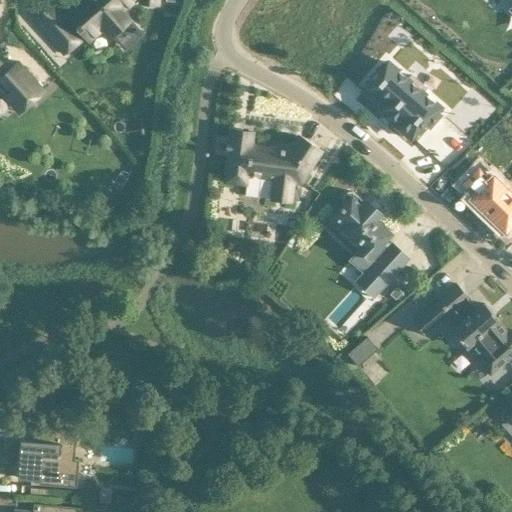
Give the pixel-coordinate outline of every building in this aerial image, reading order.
[(48,35),(64,54),(81,39),(79,37),(83,33),(90,40),(105,26),(113,34),(129,20),(122,12),(134,0),(140,0),(140,2),(157,4),(157,0),(79,0),(80,1),(66,13),(69,17),(48,35)] [(0,90),(19,112),(43,91),(18,63),(19,62),(19,61),(8,71),(0,61),(0,90)] [(388,62),(363,91),(383,107),(380,110),(395,124),(393,127),(405,137),(407,134),(410,137),(422,123),(428,128),(441,113),(437,110),(440,107),(422,92),(426,87),(411,74),(408,79),(388,62)] [(253,132),(251,131),(251,132),(233,129),(231,129),(231,130),(232,130),(230,141),(228,140),(227,142),(228,142),(227,152),(226,152),(226,153),(229,153),(225,179),(224,181),(226,181),(236,182),(235,182),(246,184),(247,182),(246,182),(247,174),(274,178),(272,197),(271,197),(270,199),(273,199),(288,201),(288,202),(290,202),(291,200),(290,200),(292,181),(301,182),(320,151),(321,152),(322,151),(298,136),(298,137),(292,146),(277,144),(276,144),(275,149),(272,148),(272,147),(271,147),(271,148),(255,146),(255,145),(254,145),(254,146),(250,145),(252,133),(253,133),(253,132)] [(462,183),(461,184),(462,185),(463,185),(473,195),(471,198),(505,231),(511,224),(511,189),(510,192),(493,175),(490,178),(479,167),(479,166),(478,167),(462,184),(462,183)] [(344,202),(345,204),(333,217),(345,228),(342,231),(360,247),(359,249),(368,258),(369,257),(374,262),(375,261),(387,248),(382,243),(391,233),(376,219),(381,213),(368,201),(366,203),(355,193),(354,193),(353,192),(351,192),(350,191),(348,192),(347,192),(346,193),(345,194),(344,195),(343,197),(343,198),(343,200),(344,201),(344,202)] [(378,263),(368,274),(379,285),(390,273),(378,263)] [(440,300),(413,323),(423,334),(450,311),(461,324),(454,330),(453,329),(451,330),(453,332),(454,332),(466,345),(465,346),(466,348),(468,347),(467,346),(470,343),(482,357),(491,350),(502,363),(511,354),(511,330),(508,333),(497,320),(498,319),(494,314),(489,308),(485,303),(478,309),(467,296),(450,310),(439,298),(438,299),(440,300)] [(366,336),(347,353),(358,366),(377,349),(366,336)] [(77,487),(79,460),(75,459),(77,430),(47,428),(46,443),(21,441),(18,478),(39,480),(39,484),(77,487)] [(112,488),(111,503),(133,505),(134,490),(112,488)]
